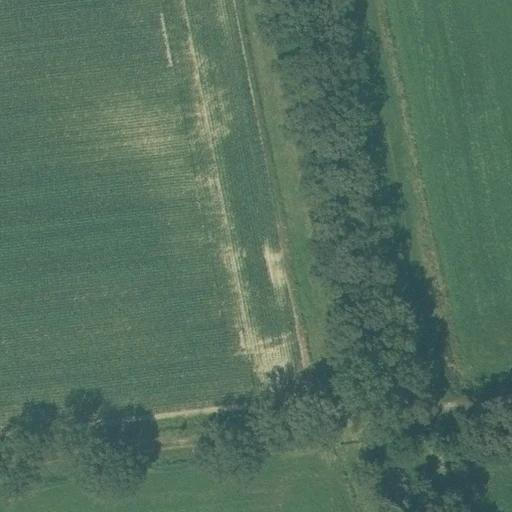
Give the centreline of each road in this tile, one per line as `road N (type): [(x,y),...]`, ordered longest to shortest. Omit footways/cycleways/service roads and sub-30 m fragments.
road 1 (track): [(511,399),(0,460)]
road 2 (track): [(440,407),(349,0)]
